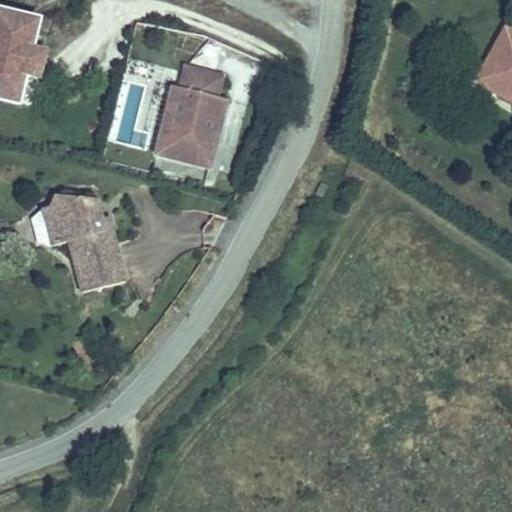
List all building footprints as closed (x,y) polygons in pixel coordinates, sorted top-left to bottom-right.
[(0,10),(0,99),(19,104),(26,78),(33,47),(39,20),(0,10)] [(511,91),(511,32),(506,29),(480,74),(511,91)] [(48,51),(33,47),(26,78),(41,81),(48,51)] [(222,77),(185,68),(179,92),(172,90),(155,156),(209,170),(226,103),(216,101),(222,77)] [(476,82),(511,102),(511,91),(480,74),(476,82)] [(320,182),(314,193),(322,197),(328,186),(320,182)] [(56,197),(49,209),(41,211),(31,221),(37,244),(52,248),(69,243),(83,293),(126,282),(113,232),(105,234),(102,220),(97,201),(56,197)] [(102,220),(105,234),(113,232),(109,218),(102,220)]
